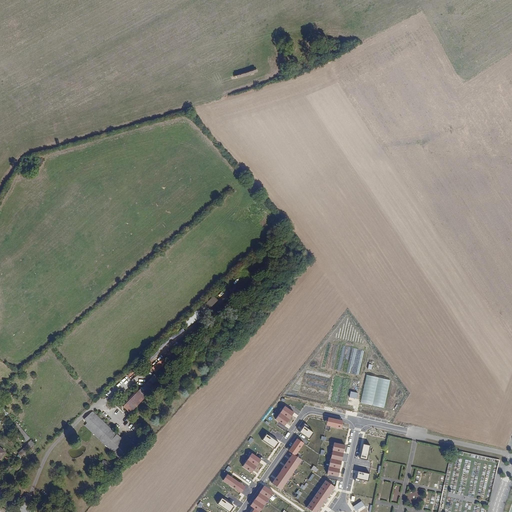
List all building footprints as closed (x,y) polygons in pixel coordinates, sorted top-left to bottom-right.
[(214,296),(207,304),(211,308),(218,300),(214,296)] [(163,357),(152,368),(157,373),(168,362),(163,357)] [(139,387),(121,407),(128,413),(145,393),(139,387)] [(276,419),(285,425),(294,412),(285,406),(276,419)] [(131,449),(91,413),(83,422),(86,424),(84,427),(121,460),(131,449)] [(326,425),(341,429),(343,421),(328,417),(326,425)] [(17,422),(13,425),(26,440),(30,437),(17,422)] [(300,432),(309,439),(313,433),(304,426),(300,432)] [(262,440),(274,448),(279,442),(267,434),(262,440)] [(297,438),(289,451),(292,454),(295,456),(304,443),(297,438)] [(31,439),(28,442),(29,443),(19,452),(22,455),(35,443),(31,439)] [(0,456),(1,458),(8,451),(0,441),(0,456)] [(327,475),(338,477),(344,445),(334,442),(327,475)] [(363,444),(360,458),(367,460),(370,446),(363,444)] [(242,466),(251,473),(261,459),(252,453),(242,466)] [(295,456),(292,454),(272,483),(281,490),(302,460),(295,456)] [(358,471),(356,478),(368,481),(370,474),(358,471)] [(223,480),(241,493),(245,487),(228,474),(223,480)] [(307,508),(313,511),(318,511),(335,487),(326,480),(307,508)] [(259,511),(274,492),(264,486),(250,506),(255,508),(259,511)] [(218,504),(229,511),(234,506),(222,498),(218,504)] [(361,501),(353,506),(356,510),(364,505),(361,501)]
